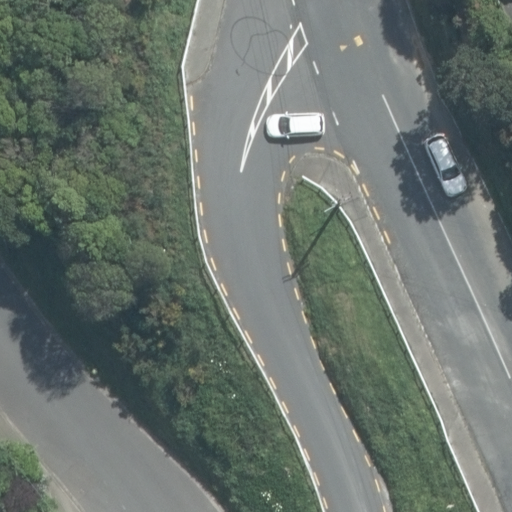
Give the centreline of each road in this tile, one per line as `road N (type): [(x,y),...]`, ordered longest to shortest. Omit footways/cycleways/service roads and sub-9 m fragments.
road 1 (residential): [(347,9),(286,57),(252,114),(239,174),(244,256),(339,465),(351,511)]
road 2 (residential): [(347,9),(511,405)]
road 3 (residential): [(0,325),(154,511)]
